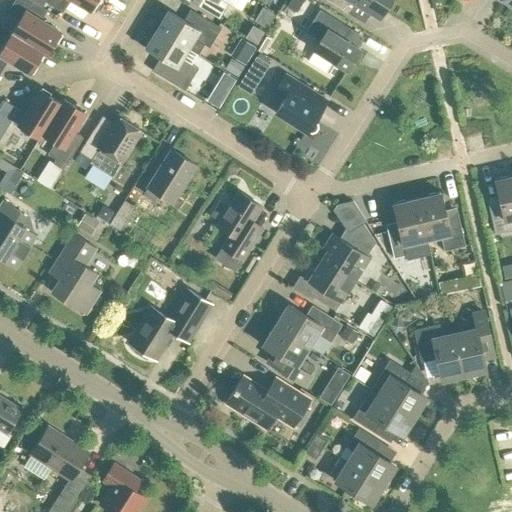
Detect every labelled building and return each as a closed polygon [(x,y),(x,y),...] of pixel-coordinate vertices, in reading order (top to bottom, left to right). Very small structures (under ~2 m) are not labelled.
[(42,51),(46,54),(59,32),(36,17),(41,8),(28,0),(14,0),(7,12),(20,19),(12,32),(42,51)] [(73,0),(89,10),(95,0),(42,0),(57,9),(62,0),(73,0)] [(201,0),(198,6),(219,19),(228,3),(234,7),(238,0),(201,0)] [(326,0),(348,13),(354,2),(370,12),(379,18),(390,0),(326,0)] [(307,18),(302,27),(306,30),(321,39),(313,50),(315,51),(308,61),(325,72),(332,62),(346,70),(359,49),(336,34),(343,24),(319,9),(312,21),(307,18)] [(156,29),(188,49),(188,48),(197,53),(203,44),(209,47),(220,28),(194,12),(188,22),(167,10),(156,29)] [(256,46),(264,32),(254,26),(246,40),(256,46)] [(182,58),(188,49),(156,29),(144,48),(160,57),(152,70),(184,90),(198,68),(182,58)] [(29,72),(42,51),(12,32),(0,51),(0,71),(8,59),(29,72)] [(292,77),(297,67),(276,55),(270,65),(292,77)] [(235,77),(242,66),(229,57),(222,68),(235,77)] [(223,71),(206,100),(219,107),(236,79),(223,71)] [(311,133),(315,131),(317,128),(317,123),(314,120),(327,100),(285,74),(274,92),(284,98),(275,112),(307,132),(311,133)] [(61,103),(60,103),(39,90),(25,113),(4,101),(0,107),(0,137),(11,120),(39,138),(42,134),(61,103)] [(61,103),(42,134),(55,142),(47,154),(55,159),(52,163),(62,169),(79,142),(70,136),(84,112),(63,99),(60,103),(61,103)] [(276,149),(290,134),(258,107),(245,122),(276,149)] [(93,129),(79,151),(91,159),(89,163),(111,177),(141,130),(131,124),(131,121),(123,117),(120,117),(118,116),(113,124),(105,137),(93,129)] [(172,202),(196,165),(170,149),(147,186),(148,186),(143,194),(153,201),(158,193),(172,202)] [(511,176),(506,178),(506,175),(494,178),(499,201),(488,204),(494,234),(511,229),(511,176)] [(7,179),(2,188),(9,193),(15,184),(7,179)] [(219,200),(209,216),(218,222),(216,225),(229,233),(221,247),(214,257),(234,270),(241,259),(257,234),(263,226),(252,219),(260,206),(238,191),(229,206),(219,200)] [(416,198),(426,239),(440,235),(443,251),(464,246),(456,211),(445,214),(439,191),(427,194),(428,196),(417,199),(417,198),(416,198)] [(413,241),(426,239),(416,198),(415,198),(415,199),(405,202),(404,199),(392,202),(398,225),(386,228),(393,258),(416,252),(413,241)] [(0,259),(15,269),(37,235),(33,232),(30,219),(19,212),(20,211),(2,199),(0,202),(0,259)] [(119,231),(134,207),(123,201),(108,225),(119,231)] [(108,224),(113,215),(101,208),(95,216),(108,224)] [(85,214),(78,226),(91,234),(99,222),(85,214)] [(327,249),(321,260),(354,281),(369,257),(366,255),(375,242),(364,226),(350,234),(347,232),(339,238),(331,233),(323,246),(327,249)] [(84,313),(99,290),(88,283),(96,272),(84,265),(95,248),(73,234),(49,272),(60,279),(51,291),(84,313)] [(201,274),(205,265),(191,259),(196,247),(185,242),(175,262),(201,274)] [(124,285),(133,268),(115,259),(106,276),(124,285)] [(354,281),(321,260),(314,269),(310,267),(303,278),(319,288),(313,297),(334,310),(340,301),(341,302),(354,281)] [(505,278),(511,277),(511,270),(511,264),(502,266),(505,278)] [(442,294),(481,286),(478,274),(439,282),(442,294)] [(230,293),(211,280),(206,289),(225,301),(230,293)] [(375,283),(371,290),(379,295),(383,288),(375,283)] [(203,298),(207,291),(197,284),(192,292),(189,290),(170,319),(152,308),(130,342),(154,358),(171,330),(186,340),(210,303),(203,298)] [(274,325),(308,346),(316,333),(330,342),(341,324),(311,305),(305,315),(287,304),(274,325)] [(368,309),(358,324),(362,327),(370,332),(373,334),(383,319),(381,318),(373,312),(372,311),(369,310),(368,309)] [(475,329),(453,334),(461,369),(462,374),(484,369),(483,363),(482,360),(479,344),(491,342),(485,313),(472,316),(475,329)] [(397,318),(388,324),(394,333),(399,330),(400,322),(397,318)] [(462,374),(453,334),(441,336),(439,324),(413,329),(419,357),(435,354),(440,379),(462,374)] [(308,346),(274,325),(261,345),(273,352),(267,362),(303,385),(314,367),(301,358),(308,346)] [(349,345),(356,333),(345,326),(338,338),(349,345)] [(378,394),(413,416),(425,397),(421,394),(429,383),(415,364),(410,373),(389,359),(377,378),(384,383),(378,394)] [(267,391),(242,375),(233,390),(235,392),(228,404),(266,428),(274,415),(292,426),(309,399),(275,378),(267,391)] [(401,435),(413,416),(378,394),(371,404),(363,399),(351,418),(372,432),(379,421),(401,435)] [(21,410),(0,396),(0,430),(6,434),(21,410)] [(30,455),(70,480),(88,453),(48,427),(30,455)] [(347,462),(382,484),(394,465),(389,462),(396,451),(358,427),(346,446),(353,451),(347,462)] [(315,459),(327,440),(315,433),(304,452),(315,459)] [(32,511),(52,481),(1,449),(0,450),(0,477),(14,486),(19,479),(30,486),(13,511),(32,511)] [(370,503),(382,484),(347,462),(335,481),(370,503)] [(112,511),(136,511),(146,497),(134,489),(140,480),(113,463),(102,479),(111,485),(99,504),(112,511)] [(65,484),(47,511),(67,511),(79,493),(65,484)]
